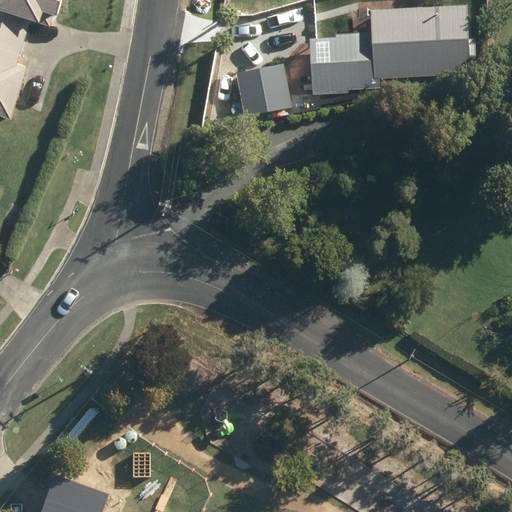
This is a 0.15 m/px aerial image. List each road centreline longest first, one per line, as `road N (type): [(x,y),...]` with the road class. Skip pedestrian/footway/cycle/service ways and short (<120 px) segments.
road 1 (residential): [(120,279),(155,272),(206,284),(511,465)]
road 2 (residential): [(159,0),(117,245),(120,279)]
road 3 (residential): [(120,279),(61,317),(0,393)]
